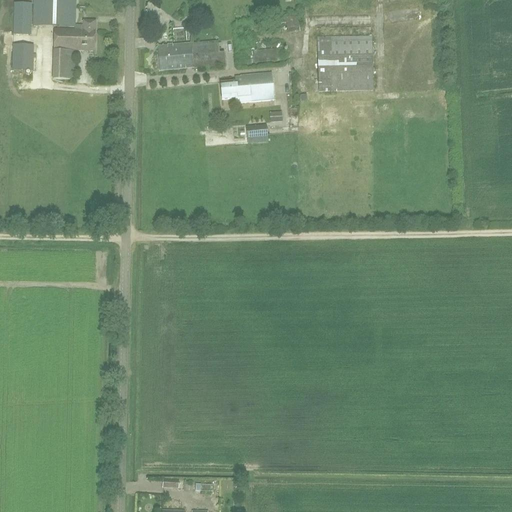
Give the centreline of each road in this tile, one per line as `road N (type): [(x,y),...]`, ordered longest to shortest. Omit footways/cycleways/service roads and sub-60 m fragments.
road 1 (unclassified): [(119,511),(129,0)]
road 2 (track): [(125,235),(0,235)]
